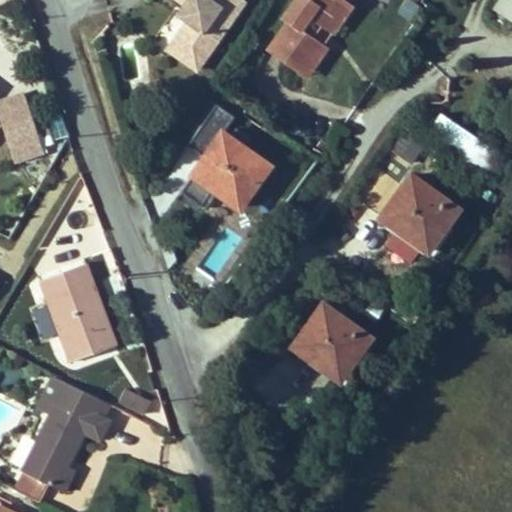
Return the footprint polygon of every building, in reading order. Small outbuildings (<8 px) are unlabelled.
[(247,2),(243,0),(190,0),(188,3),(200,12),(193,23),(190,21),(171,50),(201,71),(247,2)] [(268,47),(302,71),(312,57),(316,60),(326,46),(313,36),(321,24),(325,27),(344,1),(342,0),(294,0),(288,9),(293,12),(289,19),(268,47)] [(402,0),(394,14),(409,23),(419,7),(407,0),(402,0)] [(511,0),(496,0),(493,5),(511,17),(511,0)] [(351,6),(344,1),(325,27),(332,32),(351,6)] [(193,23),(200,12),(188,3),(181,14),(190,21),(193,23)] [(289,19),(293,12),(288,9),(284,15),(289,19)] [(307,74),(316,60),(312,57),(302,71),(307,74)] [(0,99),(0,118),(11,166),(43,158),(27,93),(0,99)] [(491,176),(505,154),(442,111),(427,133),(491,176)] [(238,205),(268,164),(221,130),(191,172),(238,205)] [(426,245),(455,204),(410,173),(381,214),(426,245)] [(83,293),(79,280),(89,275),(84,263),(52,274),(43,247),(25,278),(59,363),(113,343),(94,289),(83,293)] [(84,263),(89,275),(117,265),(111,249),(84,260),(84,263)] [(94,289),(89,275),(79,280),(83,293),(94,289)] [(339,375),(368,334),(322,302),(293,343),(339,375)] [(39,405),(43,407),(50,395),(52,396),(61,377),(54,374),(39,405)] [(23,469),(51,483),(61,462),(65,456),(68,458),(85,425),(82,424),(87,414),(90,415),(99,397),(61,377),(52,396),(50,395),(43,407),(52,411),(23,469)] [(142,411),(148,399),(125,387),(119,399),(142,411)] [(73,468),(61,462),(51,483),(63,489),(73,468)] [(0,511),(16,511),(8,508),(11,502),(1,497),(2,495),(0,493),(0,511)]
